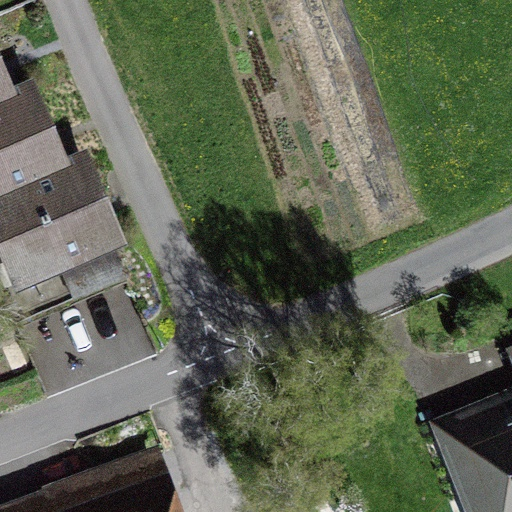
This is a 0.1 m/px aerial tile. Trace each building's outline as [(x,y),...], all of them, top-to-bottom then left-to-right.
[(0,105),(9,101),(0,81),(0,105)] [(0,198),(60,172),(26,94),(9,101),(0,105),(0,198)] [(0,198),(0,235),(23,287),(60,270),(111,248),(119,245),(82,162),(60,172),(0,198)] [(60,270),(73,301),(124,279),(111,248),(60,270)] [(511,511),(511,356),(497,363),(511,401),(511,406),(433,438),(462,511),(511,511)] [(130,490),(70,511),(170,511),(166,499),(130,490)]
